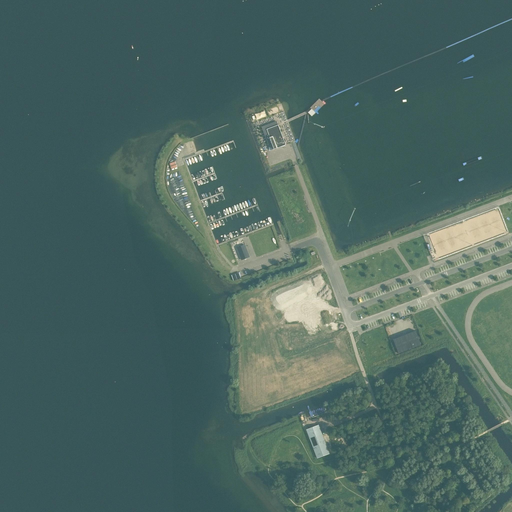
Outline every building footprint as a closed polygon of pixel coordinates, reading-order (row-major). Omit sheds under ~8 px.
[(268,144),(272,143),(269,135),(267,129),(278,125),(277,120),(261,126),(268,144)] [(286,145),(278,125),(267,129),(269,135),(272,143),(274,150),(286,145)] [(245,245),(238,248),(242,259),(249,256),(245,245)] [(416,331),(393,339),(398,353),(421,345),(416,331)] [(329,454),(319,425),(306,430),(317,458),(329,454)]
